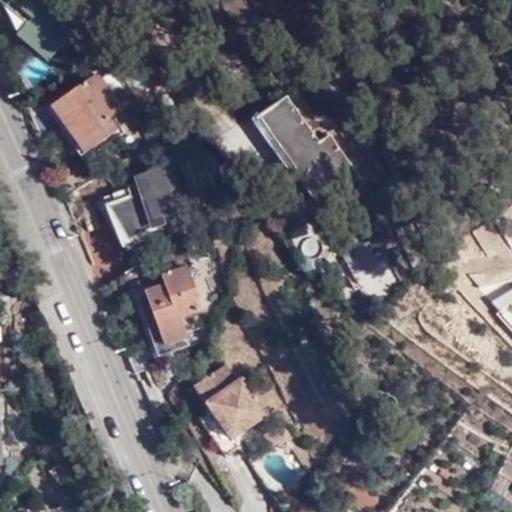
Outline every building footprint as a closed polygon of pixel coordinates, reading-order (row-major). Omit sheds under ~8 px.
[(16,31),(48,58),(84,16),(65,0),(10,0),(29,16),(16,31)] [(97,71),(31,119),(38,136),(39,137),(58,123),(81,155),(118,130),(108,115),(121,106),(97,71)] [(256,115),(301,178),(310,171),(332,202),(363,180),(329,133),(319,141),(286,94),(256,115)] [(134,196),(130,179),(109,185),(124,234),(152,226),(141,193),(134,196)] [(351,242),(351,279),(379,279),(379,242),(351,242)] [(144,290),(164,345),(187,337),(180,316),(200,308),(185,266),(160,275),(163,283),(144,290)] [(511,332),(511,286),(489,306),(511,332)] [(185,323),(191,341),(209,334),(202,316),(185,323)] [(130,356),(136,370),(163,359),(158,346),(130,356)] [(196,385),(231,437),(267,413),(242,376),(237,380),(226,364),(196,385)] [(58,461),(50,467),(58,481),(67,475),(58,461)]
